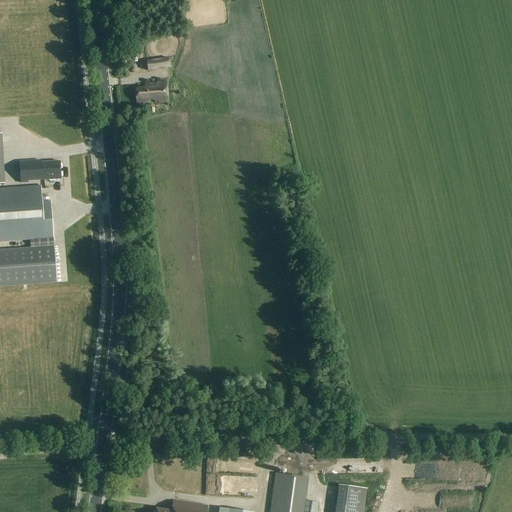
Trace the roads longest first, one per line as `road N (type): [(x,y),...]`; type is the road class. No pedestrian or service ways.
road 1 (secondary): [(94,511),(119,285),(94,0)]
road 2 (track): [(103,445),(511,438)]
